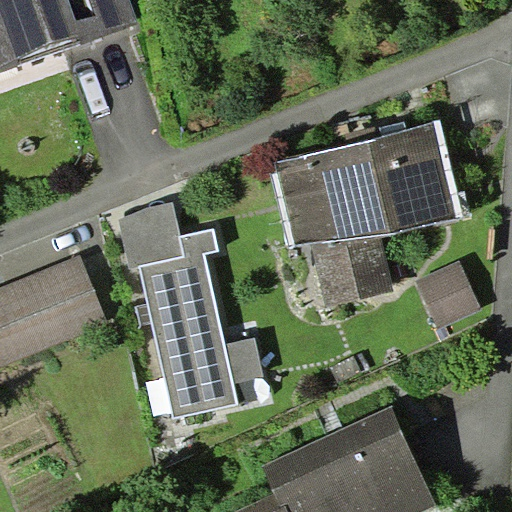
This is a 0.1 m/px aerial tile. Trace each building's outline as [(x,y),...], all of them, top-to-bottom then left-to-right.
[(117,0),(0,0),(0,81),(131,35),(117,0)] [(426,124),(273,164),(296,255),(311,251),(324,303),(390,286),(377,234),(450,216),(426,124)] [(167,202),(126,212),(133,240),(174,231),(167,202)] [(241,281),(228,220),(178,230),(180,236),(134,246),(146,301),(241,281)] [(79,254),(0,286),(0,368),(108,324),(79,254)] [(382,407),(256,460),(269,491),(220,511),(421,511),(425,511),(382,407)]
